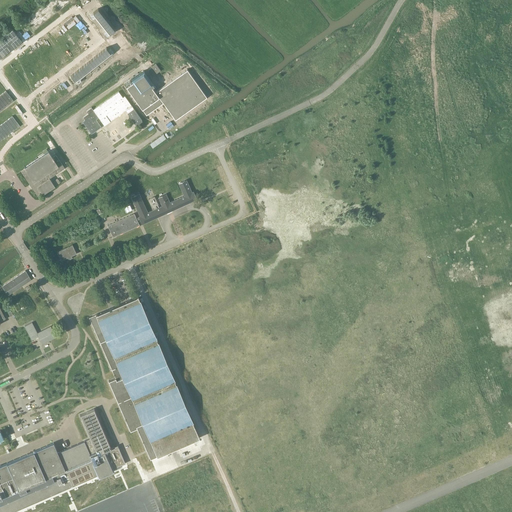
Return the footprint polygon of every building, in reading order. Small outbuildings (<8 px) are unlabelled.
[(98,9),(93,12),(110,34),(115,30),(98,9)] [(12,29),(0,39),(0,58),(10,50),(6,46),(8,44),(12,49),(22,41),(12,29)] [(106,47),(71,75),(75,80),(110,52),(106,47)] [(156,64),(148,70),(153,76),(161,70),(156,64)] [(187,69),(168,83),(155,91),(152,87),(152,86),(146,77),(144,74),(143,73),(132,81),(133,81),(126,86),(146,114),(163,102),(167,107),(175,119),(207,97),(187,69)] [(0,110),(13,100),(6,91),(0,95),(0,110)] [(118,91),(93,109),(97,115),(92,118),(90,116),(82,121),(91,134),(101,127),(96,119),(98,117),(104,125),(126,110),(127,112),(133,108),(125,96),(123,97),(118,91)] [(12,116),(0,125),(0,140),(20,126),(12,116)] [(49,178),(60,171),(65,168),(56,155),(52,157),(48,151),(24,167),(25,169),(21,171),(37,196),(42,193),(43,194),(55,186),(49,178)] [(139,193),(131,197),(140,216),(139,216),(139,217),(136,218),(134,213),(107,225),(113,237),(139,225),(137,220),(140,219),(142,224),(196,199),(193,191),(192,192),(186,180),(179,183),(184,195),(170,202),(166,194),(158,197),(162,206),(157,208),(156,205),(158,204),(154,196),(148,199),(153,210),(148,212),(139,193)] [(71,256),(76,253),(76,252),(72,244),(57,251),(61,261),(67,258),(68,259),(72,258),(71,256)] [(29,276),(25,270),(2,286),(5,291),(6,291),(8,295),(31,279),(29,276)] [(113,390),(116,398),(130,431),(137,428),(150,459),(199,437),(138,296),(136,296),(137,297),(110,308),(97,314),(97,313),(96,314),(89,317),(119,387),(118,387),(113,390)] [(23,299),(13,304),(17,312),(26,307),(23,299)] [(31,319),(23,324),(31,337),(37,333),(42,344),(57,338),(48,322),(37,329),(31,319)] [(111,449),(94,408),(80,414),(90,438),(58,452),(53,443),(0,465),(0,511),(11,511),(125,463),(118,446),(111,449)]
